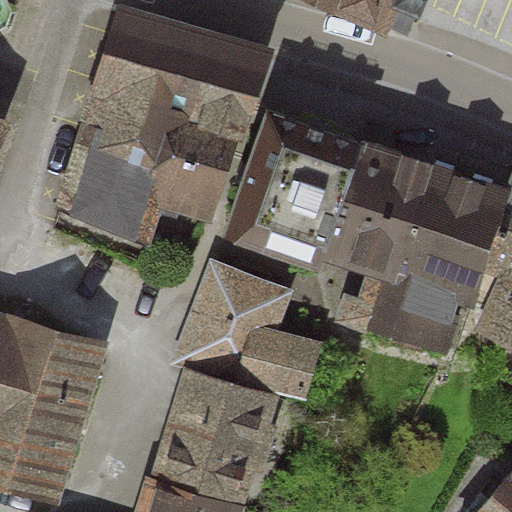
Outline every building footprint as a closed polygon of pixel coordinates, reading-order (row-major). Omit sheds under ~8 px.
[(337,0),(411,32),(424,0),(337,0)] [(263,59),(266,51),(125,10),(77,155),(62,203),(147,237),(162,194),(216,207),(248,105),(263,59)] [(323,261),(328,246),(364,141),(271,113),(230,231),(323,261)] [(328,246),(389,265),(398,270),(431,164),(364,141),(328,246)] [(474,294),(509,190),(431,164),(398,270),(389,265),(367,326),(445,350),(463,291),(474,294)] [(503,340),(511,320),(511,183),(509,190),(474,294),(492,308),(482,329),(503,340)] [(216,265),(179,357),(306,392),(316,349),(270,337),(287,293),(216,265)] [(0,368),(15,324),(0,318),(0,368)] [(511,320),(503,340),(511,343),(511,320)] [(100,346),(15,324),(0,368),(0,481),(54,497),(100,346)] [(236,511),(273,393),(194,368),(149,511),(236,511)] [(511,511),(511,474),(481,511),(511,511)]
